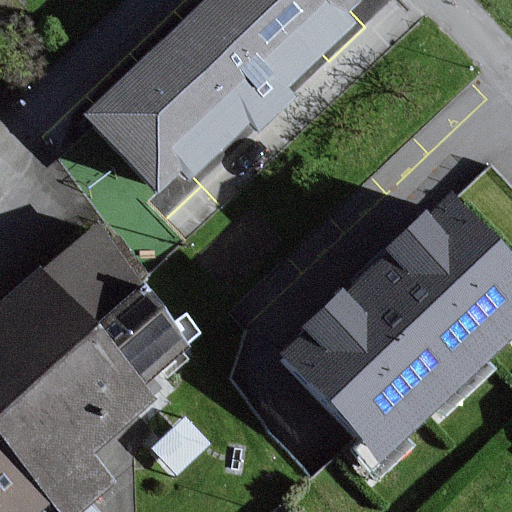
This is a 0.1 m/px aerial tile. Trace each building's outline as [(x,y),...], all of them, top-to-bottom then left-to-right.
[(200,0),(75,116),(141,190),(349,7),(343,0),(200,0)] [(511,269),(443,197),(271,358),(373,465),(425,417),(490,356),(511,335),(511,269)] [(135,292),(95,226),(36,275),(132,388),(182,347),(135,292)] [(119,421),(143,401),(132,388),(36,275),(0,306),(0,453),(41,502),(49,511),(70,511),(105,483),(80,454),(119,421)] [(0,511),(29,511),(41,502),(0,453),(0,511)]
